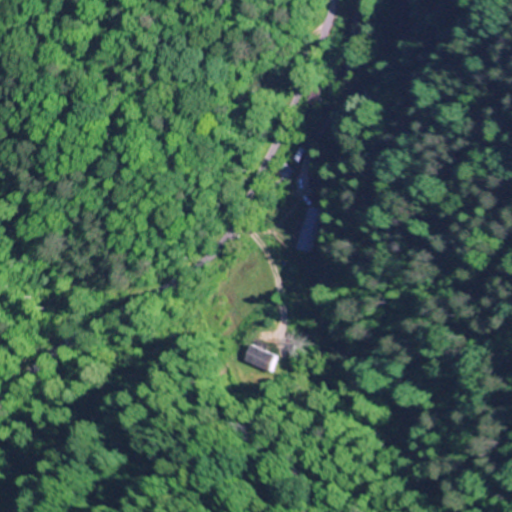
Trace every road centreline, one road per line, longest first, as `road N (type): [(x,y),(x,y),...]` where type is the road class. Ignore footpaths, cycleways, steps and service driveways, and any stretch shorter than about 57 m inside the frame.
road 1 (residential): [(0,403),(216,255),(274,156),(338,0)]
road 2 (residential): [(250,198),(279,244),(289,312)]
